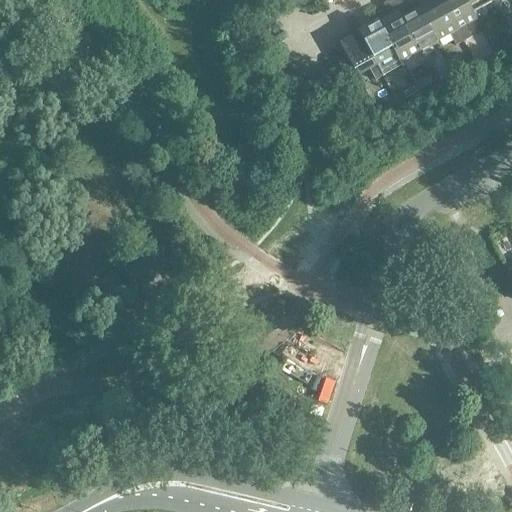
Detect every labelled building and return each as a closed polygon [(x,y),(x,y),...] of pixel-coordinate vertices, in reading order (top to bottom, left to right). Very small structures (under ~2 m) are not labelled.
[(390,0),(382,4),(389,17),(397,13),(390,0)] [(400,0),(390,0),(397,13),(405,8),(400,0)] [(439,0),(434,0),(419,9),(440,46),(442,45),(439,39),(448,34),(455,46),(462,42),(439,0)] [(439,0),(462,42),(470,37),(464,26),(475,20),(476,20),(476,19),(475,17),(472,12),(471,12),(464,0),(439,0)] [(464,0),(471,12),(472,12),(475,17),(477,16),(474,11),(491,2),(489,0),(464,0)] [(419,9),(400,19),(418,51),(435,42),(438,47),(440,46),(419,9)] [(400,19),(382,29),(381,29),(395,54),(394,54),(402,67),(405,65),(402,60),(418,51),(400,19)] [(377,22),(358,32),(382,76),(389,72),(383,60),(394,54),(395,54),(381,29),(382,29),(378,21),(377,22)] [(338,43),(348,61),(356,76),(368,69),(374,80),(382,76),(358,32),(338,43)] [(413,88),(403,93),(406,99),(416,93),(413,88)]
